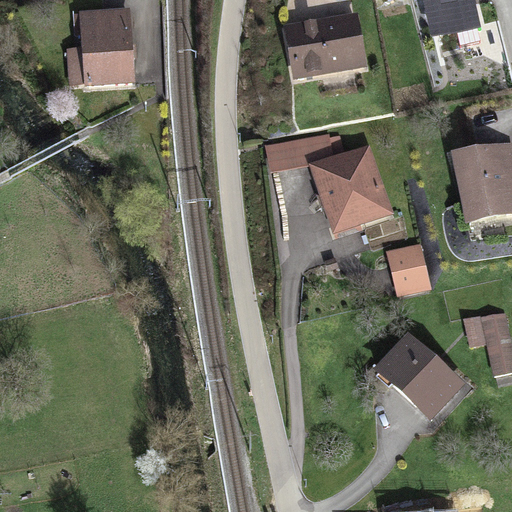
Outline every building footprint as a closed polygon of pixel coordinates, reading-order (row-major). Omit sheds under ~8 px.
[(473,0),(421,0),(430,38),(479,27),(473,0)] [(129,8),(78,11),(81,47),(66,48),(69,86),(134,82),(129,8)] [(358,13),(282,25),(292,80),(367,67),(358,13)] [(270,173),(307,166),(332,234),(393,214),(369,146),(344,151),(340,134),(331,136),(330,133),(265,146),(270,173)] [(511,142),(451,153),(463,222),(511,213),(511,142)] [(420,243),(385,251),(395,297),(431,289),(420,243)] [(511,374),(511,339),(507,311),(464,320),(470,348),(486,344),(493,378),(511,374)] [(465,383),(407,331),(373,369),(430,421),(465,383)]
